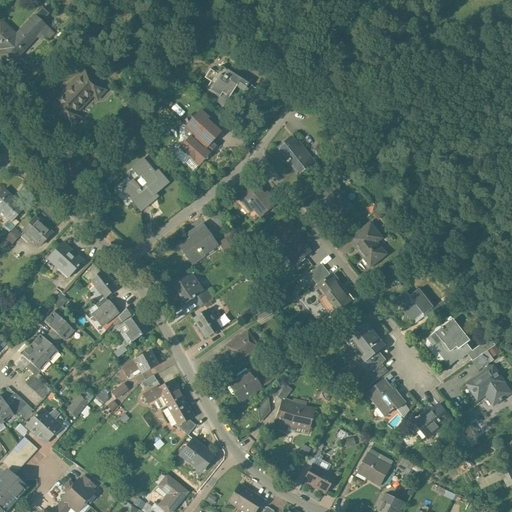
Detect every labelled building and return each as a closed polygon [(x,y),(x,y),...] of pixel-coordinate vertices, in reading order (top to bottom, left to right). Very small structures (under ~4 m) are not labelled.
[(16,36),(0,21),(0,51),(3,55),(0,58),(0,59),(14,73),(23,63),(18,57),(40,33),(48,41),(48,40),(53,34),(46,27),(34,16),(16,36)] [(248,84),(222,67),(217,74),(210,69),(204,78),(211,82),(206,89),(219,97),(215,103),(223,107),(229,98),(231,99),(238,88),(243,92),(248,84)] [(84,71),(50,107),(72,127),(80,118),(74,113),(77,109),(79,111),(93,97),(97,100),(105,91),(84,71)] [(251,85),(244,96),(242,95),(235,107),(247,115),(261,92),(251,85)] [(51,87),(38,101),(44,107),(57,93),(51,87)] [(207,119),(200,112),(199,113),(184,99),(180,104),(171,114),(183,126),(181,129),(181,138),(186,142),(180,149),(175,155),(178,157),(178,161),(182,161),(185,163),(189,158),(198,166),(203,160),(207,160),(207,156),(215,147),(211,143),(219,133),(206,121),(207,119)] [(291,138),(278,149),(298,174),(313,162),(298,143),(296,144),(291,138)] [(81,159),(63,168),(69,182),(87,173),(81,159)] [(149,184),(140,192),(132,182),(122,190),(140,211),(149,204),(148,203),(155,197),(156,198),(157,198),(154,195),(167,184),(155,169),(152,172),(142,160),(132,169),(138,177),(141,175),(149,184)] [(340,166),(328,175),(334,182),(346,173),(340,166)] [(352,209),(330,181),(314,194),(325,209),(332,204),(342,217),(352,209)] [(264,195),(255,185),(238,198),(250,213),(254,210),(260,217),(275,205),(266,193),(264,195)] [(15,202),(2,191),(0,193),(0,211),(11,222),(24,209),(16,201),(15,202)] [(51,234),(35,218),(23,232),(39,247),(51,234)] [(302,239),(289,221),(274,233),(281,241),(276,245),(282,252),(285,250),(293,261),(300,255),(302,258),(303,258),(309,252),(300,240),(302,239)] [(370,223),(350,239),(371,266),(386,255),(372,238),(378,233),(370,223)] [(202,225),(188,235),(194,244),(183,251),(188,260),(191,258),(195,262),(204,256),(203,255),(216,246),(211,238),(210,239),(205,232),(207,232),(202,225)] [(15,227),(4,237),(11,244),(21,234),(15,227)] [(231,237),(218,246),(225,255),(238,246),(231,237)] [(70,251),(62,243),(48,259),(68,278),(83,262),(77,257),(77,258),(70,251)] [(300,255),(293,261),(297,266),(304,260),(303,258),(302,258),(300,255)] [(100,272),(94,266),(83,278),(87,283),(90,281),(100,272)] [(329,277),(320,266),(309,274),(318,286),(320,284),(329,277)] [(117,289),(103,270),(100,272),(90,281),(104,299),(105,299),(117,289)] [(339,284),(332,275),(329,277),(320,284),(327,293),(318,299),(328,312),(332,316),(351,301),(338,284),(339,284)] [(191,276),(183,281),(174,286),(179,293),(180,292),(186,302),(185,303),(186,303),(192,299),(194,298),(194,297),(202,292),(191,276)] [(318,286),(301,300),(317,321),(328,312),(318,299),(327,293),(320,284),(318,286)] [(211,299),(205,289),(202,292),(194,297),(194,298),(200,307),(211,299)] [(418,290),(410,297),(406,292),(396,300),(413,322),(423,314),(424,316),(432,309),(418,290)] [(60,307),(67,300),(62,295),(54,302),(60,307)] [(104,299),(95,306),(99,311),(108,303),(105,299),(104,299)] [(212,301),(206,306),(216,319),(223,314),(212,301)] [(99,311),(92,316),(101,327),(117,313),(109,303),(108,303),(99,311)] [(128,307),(118,318),(122,323),(133,315),(128,307)] [(270,309),(256,316),(260,325),(274,317),(270,309)] [(220,330),(207,310),(193,319),(195,323),(196,323),(201,331),(206,339),(220,330)] [(73,330),(54,312),(44,322),(53,331),(62,339),(64,341),(65,341),(66,342),(70,338),(69,335),(73,330)] [(136,316),(114,331),(126,347),(129,345),(129,346),(131,345),(130,344),(148,332),(136,316)] [(469,341),(454,321),(444,328),(443,328),(441,329),(442,330),(438,333),(441,337),(433,343),(450,365),(465,353),(467,355),(471,351),(466,343),(469,341)] [(384,347),(366,324),(352,335),(367,355),(363,358),(366,361),(376,353),(384,347)] [(62,339),(53,331),(49,335),(58,343),(62,339)] [(247,333),(227,347),(237,362),(257,347),(247,333)] [(45,340),(40,335),(31,345),(46,360),(56,350),(54,348),(45,340)] [(49,335),(45,340),(54,348),(58,343),(49,335)] [(491,339),(472,354),(476,360),(484,354),(496,346),(491,339)] [(46,360),(31,345),(22,355),(30,363),(37,370),(37,369),(46,360)] [(149,352),(134,361),(138,369),(141,374),(156,366),(149,352)] [(376,353),(366,361),(374,373),(381,366),(384,363),(376,353)] [(476,360),(472,363),(478,371),(490,363),(484,354),(476,360)] [(26,368),(30,363),(22,355),(13,364),(22,372),(26,368)] [(134,361),(121,367),(126,376),(138,369),(134,361)] [(37,370),(30,363),(26,368),(33,374),(35,376),(40,371),(37,369),(37,370)] [(374,373),(364,383),(368,388),(386,373),(381,366),(374,373)] [(274,367),(256,379),(262,388),(280,375),(274,367)] [(505,384),(493,367),(467,385),(478,400),(486,395),(494,405),(510,394),(504,384),(505,384)] [(248,371),(228,385),(234,394),(239,403),(262,388),(256,379),(254,380),(248,371)] [(33,374),(25,383),(29,387),(37,378),(35,376),(33,374)] [(153,377),(141,383),(145,390),(156,383),(153,377)] [(37,378),(29,387),(34,391),(42,382),(37,378)] [(173,380),(155,391),(159,398),(161,396),(167,407),(176,402),(175,401),(182,397),(173,380)] [(405,405),(394,390),(392,392),(384,381),(369,392),(381,406),(379,408),(385,416),(392,411),(392,412),(395,410),(395,409),(396,408),(398,410),(405,405)] [(42,382),(34,391),(38,395),(46,386),(42,382)] [(124,385),(111,394),(115,399),(127,391),(124,385)] [(46,386),(38,395),(43,399),(51,391),(46,386)] [(291,390),(285,386),(277,397),(283,401),(291,390)] [(97,397),(106,402),(109,394),(101,389),(97,397)] [(15,394),(4,402),(9,409),(11,407),(19,398),(15,394)] [(4,402),(0,396),(0,420),(0,421),(12,413),(9,409),(4,402)] [(87,403),(80,397),(68,411),(75,417),(87,403)] [(182,397),(175,401),(176,402),(167,407),(178,426),(189,420),(194,417),(182,397)] [(19,398),(11,407),(15,411),(24,402),(19,398)] [(268,399),(258,409),(260,422),(270,411),(268,399)] [(107,404),(112,410),(118,405),(113,400),(107,404)] [(24,402),(15,411),(20,415),(28,406),(24,402)] [(295,405),(285,402),(281,412),(278,411),(275,419),(278,421),(276,427),(286,431),(293,432),(295,431),(308,434),(314,410),(295,405)] [(431,418),(429,415),(429,414),(416,424),(428,439),(438,432),(436,430),(442,425),(444,427),(452,420),(440,405),(439,406),(442,409),(431,418)] [(28,406),(20,415),(24,419),(32,410),(28,406)] [(51,419),(41,410),(26,426),(36,435),(51,419)] [(60,428),(51,419),(36,435),(45,444),(60,428)] [(189,420),(178,426),(176,427),(188,436),(196,426),(189,420)] [(16,428),(23,435),(27,430),(20,424),(16,428)] [(24,438),(1,462),(14,475),(37,450),(24,438)] [(214,456),(192,439),(179,456),(201,473),(214,456)] [(272,458),(286,462),(290,449),(277,445),(272,458)] [(308,455),(310,447),(302,445),(301,453),(308,455)] [(391,467),(367,454),(357,473),(358,472),(366,476),(366,478),(381,486),(391,467)] [(334,477),(313,465),(303,482),(311,487),(311,486),(325,493),(334,477)] [(511,472),(509,467),(503,470),(507,478),(511,475),(511,472)] [(117,475),(104,468),(99,476),(112,484),(117,475)] [(7,471),(0,477),(0,511),(3,511),(26,488),(7,471)] [(96,487),(84,476),(80,481),(92,491),(96,487)] [(171,511),(187,493),(167,477),(159,487),(168,494),(159,506),(166,511),(171,511)] [(80,481),(78,480),(74,485),(69,481),(65,485),(85,503),(94,494),(92,491),(80,481)] [(77,511),(85,503),(65,485),(62,489),(66,493),(61,499),(62,500),(71,508),(75,511),(77,511)] [(254,511),(262,500),(239,486),(229,502),(244,511),(254,511)] [(398,511),(403,503),(387,495),(384,498),(376,511),(398,511)] [(138,497),(134,503),(142,508),(145,502),(138,497)] [(67,511),(71,508),(62,500),(58,505),(66,511),(67,511)]
